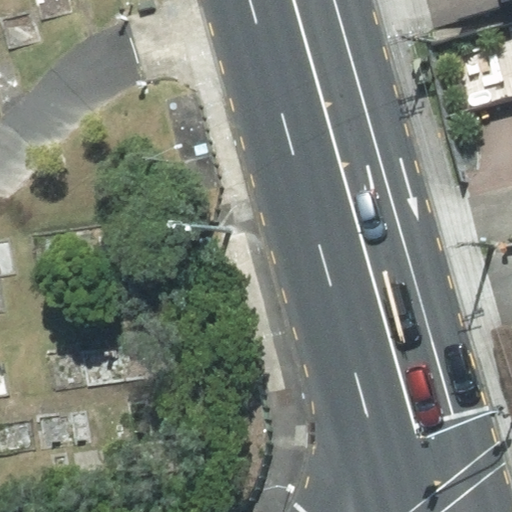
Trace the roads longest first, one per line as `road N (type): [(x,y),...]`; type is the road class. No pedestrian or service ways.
road 1 (primary): [(295,0),(394,386)]
road 2 (primary): [(325,511),(394,386)]
road 3 (primary): [(394,386),(425,511)]
